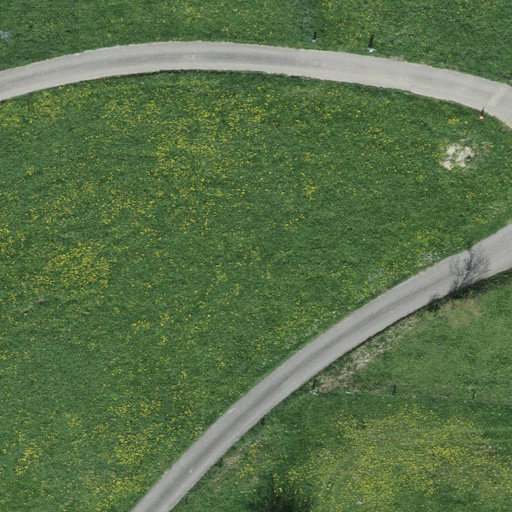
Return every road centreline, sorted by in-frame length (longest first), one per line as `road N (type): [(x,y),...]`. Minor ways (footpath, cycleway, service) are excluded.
road 1 (residential): [(0,91),(122,57),(280,62),(489,99),(511,114)]
road 2 (unclassified): [(511,237),(356,324),(212,443),(151,511)]
